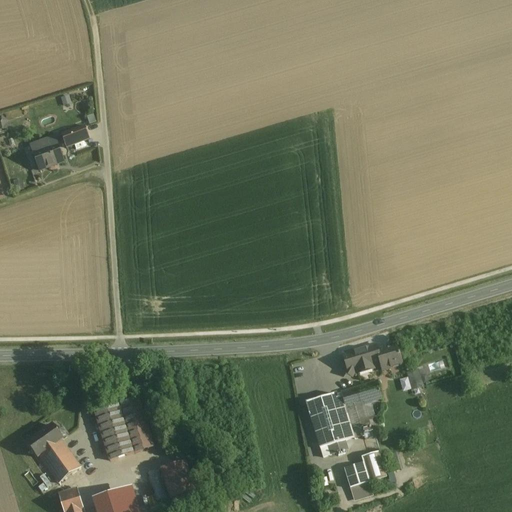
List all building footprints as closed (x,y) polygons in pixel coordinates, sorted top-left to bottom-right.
[(85,128),(62,137),(66,149),(89,141),(85,128)] [(53,139),(31,148),(40,172),(62,164),(53,139)] [(376,346),(343,356),(348,371),(349,370),(354,373),(354,374),(381,366),(383,372),(402,367),(396,346),(377,352),(376,346)] [(414,389),(427,387),(424,370),(411,372),(414,389)] [(367,387),(341,395),(355,440),(364,438),(372,435),(372,434),(368,420),(364,406),(383,400),(378,384),(367,387)] [(337,395),(306,405),(309,416),(310,416),(320,451),(328,448),(345,443),(355,440),(341,395),(337,396),(337,395)] [(139,400),(119,406),(135,455),(154,449),(139,400)] [(119,406),(95,414),(110,463),(135,455),(119,406)] [(375,418),(368,420),(372,434),(379,432),(375,418)] [(53,427),(27,446),(37,460),(61,443),(63,441),(53,427)] [(61,443),(39,458),(59,485),(81,470),(61,443)] [(345,443),(328,448),(331,457),(348,452),(345,443)] [(386,479),(379,455),(364,459),(371,484),(386,479)] [(396,456),(388,458),(393,474),(401,472),(396,456)] [(186,464),(162,471),(171,502),(195,494),(186,464)] [(363,465),(344,471),(350,490),(369,484),(363,465)] [(83,511),(77,491),(59,497),(63,511),(83,511)] [(129,511),(124,494),(95,502),(97,511),(129,511)]
